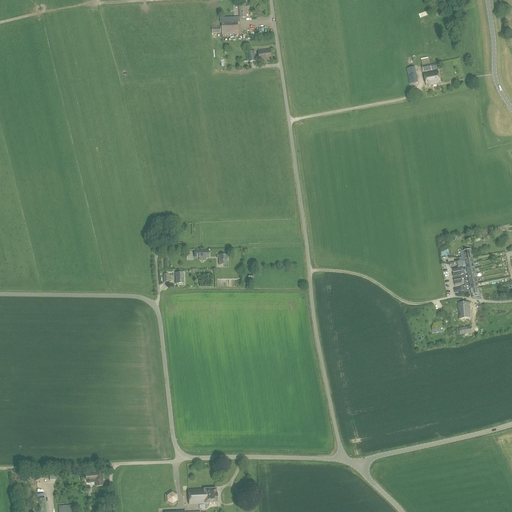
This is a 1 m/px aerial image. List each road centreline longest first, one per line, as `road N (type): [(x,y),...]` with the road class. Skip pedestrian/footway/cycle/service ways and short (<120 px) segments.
road 1 (unclassified): [(340,459),(187,456),(173,439),(160,322),(149,301),(0,294)]
road 2 (unclassified): [(340,459),(272,0)]
road 3 (tertiary): [(360,464),(511,424)]
road 4 (unknown): [(309,272),(357,276),(406,305),(445,298)]
